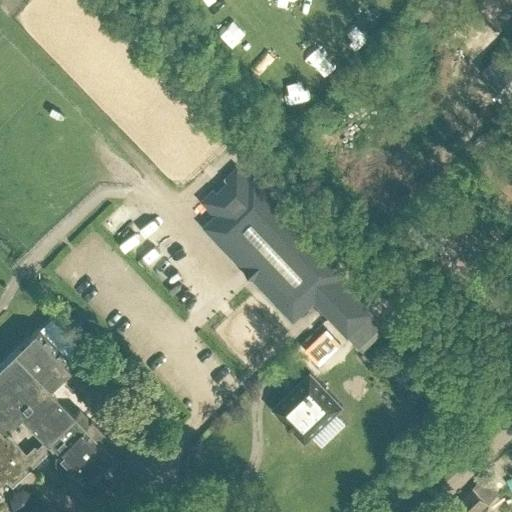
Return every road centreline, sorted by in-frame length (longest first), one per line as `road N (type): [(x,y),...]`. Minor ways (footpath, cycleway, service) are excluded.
road 1 (unknown): [(167,336),(210,378),(175,452),(169,511)]
road 2 (unclassified): [(424,511),(511,426)]
